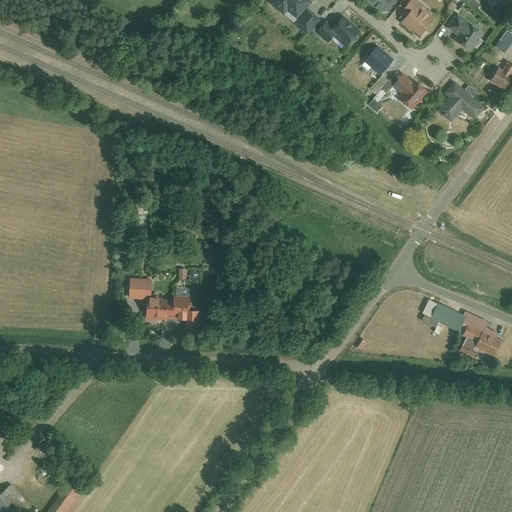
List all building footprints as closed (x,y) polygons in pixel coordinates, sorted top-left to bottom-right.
[(310,4),(305,0),(275,0),(271,6),(281,15),(287,9),(298,18),(310,4)] [(478,0),(466,0),(465,2),(474,9),(480,2),(478,0)] [(511,0),(491,0),(505,10),(511,0)] [(411,15),(403,25),(424,40),(434,26),(418,15),(423,7),(415,1),(407,12),(411,15)] [(297,29),(307,37),(319,23),(309,15),(297,29)] [(477,34),(457,20),(449,31),(460,39),(457,44),(465,50),(477,34)] [(331,45),(335,38),(350,49),(359,35),(341,22),(337,27),(329,22),(319,37),(331,45)] [(511,42),(502,34),(491,46),(501,54),(511,42)] [(375,49),(365,64),(383,77),(394,62),(375,49)] [(498,71),(490,82),(504,92),(511,81),(508,78),(511,72),(511,66),(508,63),(501,73),(498,71)] [(380,96),(391,83),(384,77),(373,91),(380,96)] [(399,105),(411,114),(428,92),(416,83),(413,87),(401,79),(393,89),(405,97),(399,105)] [(482,110),(457,89),(449,99),(452,102),(442,115),(452,123),(462,110),(474,120),(482,110)] [(134,214),(133,236),(144,237),(145,215),(134,214)] [(181,219),(159,218),(158,231),(180,232),(181,219)] [(143,305),(142,320),(175,320),(176,303),(156,302),(156,282),(135,282),(134,305),(143,305)] [(479,327),(482,320),(460,311),(457,318),(425,305),(419,318),(461,335),(454,352),(470,358),(473,351),(489,358),(495,343),(488,340),(491,332),(479,327)] [(359,334),(350,348),(360,354),(369,341),(359,334)] [(34,511),(10,481),(0,488),(0,511),(34,511)] [(46,511),(67,511),(81,492),(67,482),(46,511)]
